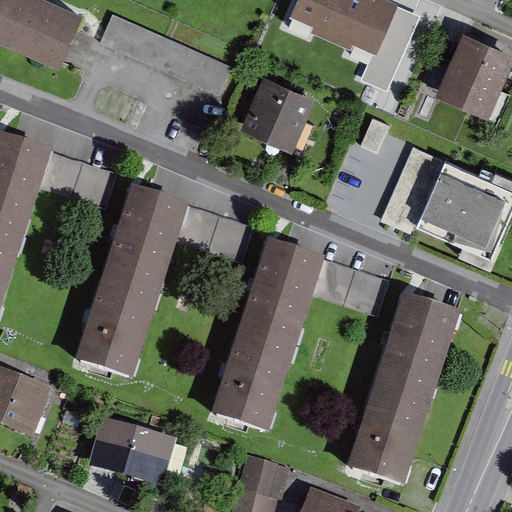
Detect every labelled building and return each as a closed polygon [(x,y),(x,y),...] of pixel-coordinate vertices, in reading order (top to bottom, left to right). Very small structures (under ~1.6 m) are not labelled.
[(76,17),(39,0),(0,0),(0,45),(50,70),(76,17)] [(394,4),(384,0),(297,0),(288,23),(372,58),(394,4)] [(230,69),(112,19),(101,46),(218,96),(230,69)] [(511,57),(459,35),(433,95),(485,117),(511,57)] [(316,102),(262,79),(239,131),(293,154),(316,102)] [(392,128),(373,120),(358,157),(377,165),(392,128)] [(0,138),(0,232),(23,240),(50,155),(0,138)] [(445,161),(418,223),(417,225),(463,245),(464,243),(482,251),(509,189),(445,161)] [(129,192),(100,276),(158,296),(186,211),(129,192)] [(0,232),(0,308),(23,240),(0,232)] [(266,245),(238,331),(295,350),(323,264),(266,245)] [(100,276),(71,360),(129,380),(158,296),(100,276)] [(401,298),(373,384),(431,402),(459,317),(401,298)] [(238,331),(210,417),(267,436),(295,350),(238,331)] [(0,374),(0,432),(32,444),(51,393),(0,374)] [(373,384),(345,469),(403,488),(431,402),(373,384)] [(174,447),(105,424),(90,470),(159,492),(174,447)] [(276,511),(289,473),(249,461),(232,511),(276,511)] [(360,511),(361,511),(309,492),(301,511),(360,511)]
